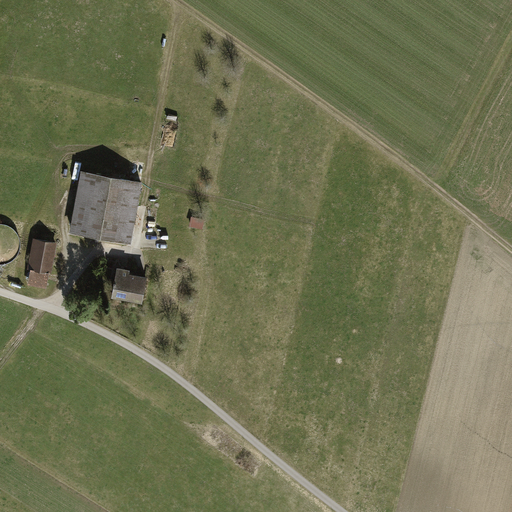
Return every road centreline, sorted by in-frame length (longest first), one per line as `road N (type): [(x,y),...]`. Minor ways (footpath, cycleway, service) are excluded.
road 1 (track): [(175,0),(511,250)]
road 2 (unclassified): [(0,291),(153,360),(343,511)]
road 3 (track): [(180,3),(137,246)]
road 4 (track): [(147,180),(317,238)]
